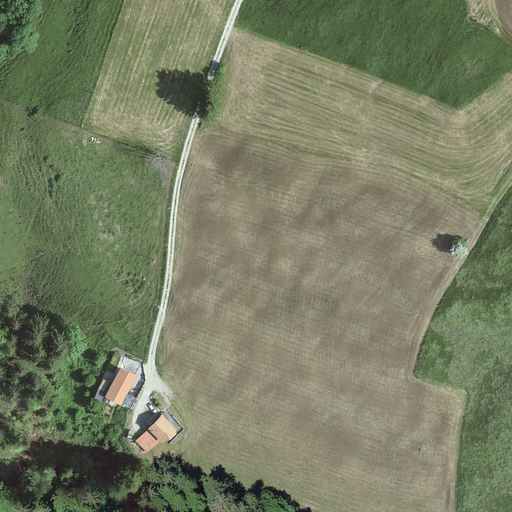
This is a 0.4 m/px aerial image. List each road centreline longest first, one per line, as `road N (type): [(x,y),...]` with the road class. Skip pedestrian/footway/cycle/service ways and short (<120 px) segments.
road 1 (track): [(140,407),(181,167),(239,0)]
road 2 (track): [(511,180),(431,317),(412,374),(420,383)]
